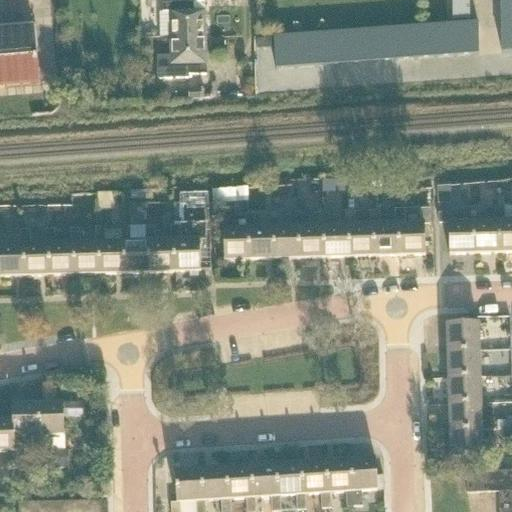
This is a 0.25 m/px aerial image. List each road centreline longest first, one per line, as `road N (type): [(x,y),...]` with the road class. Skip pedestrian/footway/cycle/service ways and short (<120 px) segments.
road 1 (residential): [(129,344),(394,297)]
road 2 (residential): [(132,439),(399,422)]
road 3 (residential): [(0,368),(129,344)]
road 4 (residential): [(399,422),(394,297)]
